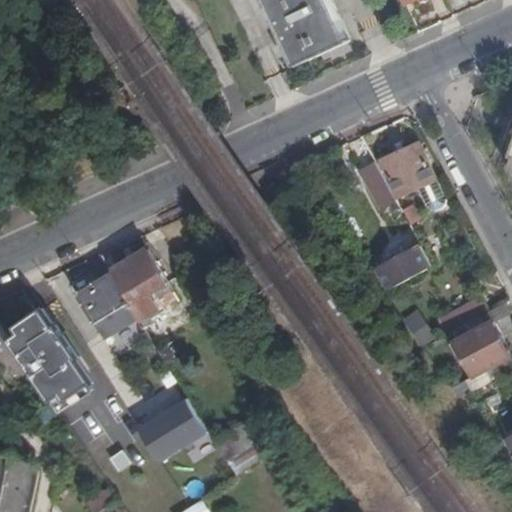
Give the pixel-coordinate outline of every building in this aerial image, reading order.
[(269,0),(301,67),(354,43),(333,0),(269,0)] [(401,197),(422,188),(440,180),(423,143),(384,160),(401,197)] [(444,189),(440,180),(422,188),(426,198),(444,189)] [(418,206),(406,212),(413,225),(425,219),(418,206)] [(377,269),(390,294),(435,271),(421,246),(377,269)] [(151,250),(113,273),(143,321),(163,310),(153,293),(171,283),(151,250)] [(143,321),(113,273),(80,292),(112,345),(133,332),(169,393),(182,385),(143,321)] [(44,312),(73,357),(72,364),(91,394),(107,420),(128,408),(48,279),(23,290),(26,296),(33,293),(44,312)] [(33,293),(26,296),(40,314),(44,312),(33,293)] [(463,307),(470,321),(492,309),(485,295),(463,307)] [(44,386),(63,371),(15,300),(0,309),(0,320),(31,366),(44,386)] [(418,309),(404,318),(423,346),(437,337),(418,309)] [(31,366),(0,320),(0,362),(2,366),(12,359),(22,373),(31,366)] [(511,356),(511,350),(497,322),(459,341),(477,375),(511,356)] [(207,335),(197,343),(212,364),(222,357),(207,335)] [(79,401),(91,394),(72,364),(63,371),(44,386),(81,440),(98,428),(79,401)] [(140,421),(163,460),(214,430),(191,391),(140,421)] [(263,440),(252,421),(217,441),(229,461),(264,441),(263,440)] [(121,470),(134,462),(125,448),(113,456),(121,470)] [(0,511),(1,511),(14,457),(0,453),(0,511)] [(238,476),(234,471),(225,476),(229,482),(238,476)] [(94,511),(103,511),(122,500),(118,493),(114,488),(89,504),(94,511)] [(213,511),(207,498),(177,511),(213,511)]
